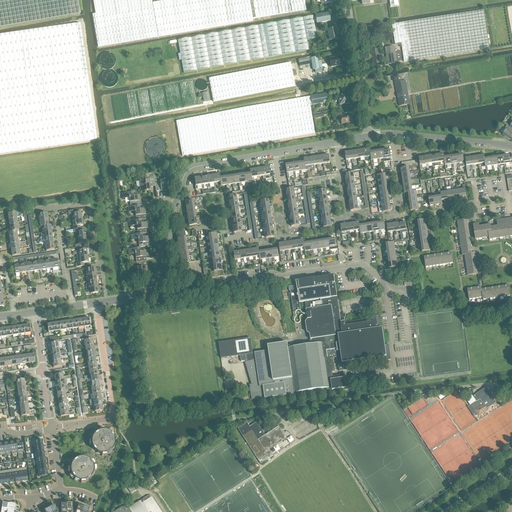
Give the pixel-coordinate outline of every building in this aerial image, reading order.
[(0,0),(0,27),(80,14),(77,0),(0,0)] [(151,0),(93,0),(95,14),(92,14),(97,47),(158,37),(253,21),(252,19),(306,10),(304,0),(170,0),(152,3),(151,0)] [(371,0),(362,0),(364,14),(373,12),(371,0)] [(401,43),(404,62),(489,48),(484,10),(392,24),(395,44),(401,43)] [(316,23),(330,21),(329,13),(315,15),(316,23)] [(313,16),(257,26),(178,40),(180,54),(178,54),(179,60),(181,60),(184,73),(263,58),(309,50),(307,40),(317,38),(313,16)] [(80,24),(0,34),(0,152),(96,139),(87,78),(80,24)] [(329,40),(338,39),(336,28),(327,30),(329,40)] [(387,65),(397,63),(397,61),(402,61),(400,51),(395,52),(394,46),(385,48),(387,65)] [(380,59),(383,58),(383,55),(379,55),(378,49),(370,51),(371,54),(372,54),(374,64),(381,63),(380,59)] [(115,63),(115,61),(115,59),(114,58),(113,56),(112,55),(111,54),(109,53),(108,53),(106,53),(105,53),(103,54),(102,55),(101,56),(100,57),(99,59),(99,60),(99,62),(99,63),(100,65),(101,66),(102,67),(103,68),(105,69),(106,69),(108,69),(109,68),(111,68),(112,67),(113,66),(114,64),(115,63)] [(341,56),(329,59),(331,67),(343,65),(341,56)] [(317,57),(311,58),(313,70),(314,70),(315,73),(322,72),(321,68),(322,68),(320,60),(321,60),(321,57),(317,57)] [(290,63),(278,65),(209,78),(213,102),(279,89),(295,86),(290,63)] [(117,80),(117,79),(117,77),(117,76),(116,74),(115,73),(114,72),(112,71),(111,71),(109,71),(108,71),(106,71),(105,72),(103,73),(102,74),(102,76),(101,77),(101,79),(101,80),(102,82),(102,83),(103,84),(105,85),(106,86),(108,87),(109,87),(111,87),(112,86),(114,85),(115,84),(116,83),(117,82),(117,80)] [(395,77),(396,82),(395,83),(399,106),(410,104),(406,81),(401,81),(400,76),(395,77)] [(207,86),(207,85),(207,84),(206,82),(205,81),(204,80),(203,80),(201,80),(200,80),(199,80),(198,81),(197,82),(196,84),(196,85),(196,86),(197,88),(198,89),(199,90),(200,90),(202,90),(203,90),(204,90),(205,89),(206,88),(207,86)] [(325,93),(311,96),(312,105),(322,104),(327,103),(327,100),(326,94),(325,93)] [(339,105),(349,103),(347,93),(337,95),(339,105)] [(198,117),(176,121),(182,156),(217,150),(261,142),(286,138),(315,133),(311,111),(310,106),(312,105),(311,96),(286,100),(248,107),(198,117)] [(336,114),(336,117),(340,117),(342,124),(352,122),(351,114),(342,116),(341,113),(336,114)] [(511,128),(507,125),(505,128),(507,129),(502,135),(509,140),(510,139),(511,140),(511,128)] [(165,151),(166,149),(165,147),(165,145),(164,143),(163,142),(161,141),(160,140),(158,139),(156,138),(154,139),(151,139),(149,140),(147,141),(146,143),(145,145),(145,147),(144,149),(144,151),(145,153),(146,155),(147,157),(149,158),(151,159),(153,160),(154,160),(156,160),(159,159),(161,158),(163,157),(164,155),(165,153),(165,151)] [(391,161),(389,149),(382,150),(384,159),(383,159),(384,162),(391,161)] [(464,166),(462,154),(456,155),(457,163),(457,167),(458,167),(458,171),(460,171),(460,167),(464,166)] [(511,157),(509,158),(509,155),(503,156),(504,164),(503,164),(504,168),(506,167),(505,164),(510,163),(510,165),(511,164),(511,157)] [(317,165),(316,157),(310,158),(311,166),(312,168),(311,168),(311,170),(312,173),(312,174),(313,178),(319,177),(319,175),(315,175),(314,171),(315,171),(314,165),(317,165)] [(263,180),(264,183),(264,187),(268,186),(267,185),(266,183),(265,179),(270,178),(269,175),(268,167),(262,168),(263,176),(263,180)] [(156,178),(154,178),(155,186),(156,191),(161,191),(167,190),(166,184),(170,184),(169,182),(176,181),(174,168),(167,169),(168,173),(166,173),(165,172),(163,173),(164,180),(156,181),(156,178)] [(150,187),(155,186),(154,178),(154,173),(146,174),(146,178),(145,178),(145,180),(139,181),(141,191),(151,190),(150,187)] [(123,199),(129,198),(130,207),(139,206),(140,206),(140,201),(139,195),(134,196),(133,192),(122,193),(123,199)] [(135,211),(136,220),(141,219),(141,220),(146,219),(146,214),(145,209),(140,209),(139,206),(130,207),(128,207),(129,212),(135,211)] [(76,210),(68,212),(68,215),(73,214),(74,217),(72,217),(73,220),(82,219),(81,213),(76,213),(76,210)] [(491,227),(491,225),(479,227),(479,224),(473,225),(475,240),(489,238),(489,240),(511,236),(511,217),(497,220),(497,226),(491,227)] [(74,226),(72,226),(73,230),(81,229),(80,226),(83,225),(84,224),(84,222),(83,222),(82,219),(73,220),(74,226)] [(130,226),(137,225),(138,234),(142,233),(142,234),(148,233),(147,228),(147,223),(141,223),(141,220),(141,219),(136,220),(130,221),(130,226)] [(457,221),(458,228),(468,226),(467,219),(457,221)] [(405,222),(398,223),(400,231),(399,231),(400,235),(400,234),(402,234),(402,233),(407,232),(406,230),(405,222)] [(469,233),(468,226),(458,228),(459,234),(469,233)] [(81,229),(73,230),(73,233),(78,232),(79,235),(77,235),(78,238),(87,237),(86,231),(81,232),(81,229)] [(143,237),(142,234),(142,233),(138,234),(131,235),(132,241),(138,240),(139,248),(149,247),(149,242),(148,237),(143,237)] [(460,241),(470,240),(469,233),(459,234),(460,241)] [(80,244),(75,245),(75,248),(84,247),(83,244),(88,243),(87,237),(78,238),(78,241),(79,241),(80,244)] [(329,240),(328,240),(330,247),(329,247),(330,250),(339,249),(337,238),(335,239),(333,239),(333,238),(329,239),(329,240)] [(471,247),(470,240),(460,241),(461,248),(471,247)] [(84,247),(75,248),(76,251),(77,257),(88,256),(87,252),(88,252),(88,250),(87,250),(87,249),(84,249),(84,247)] [(475,253),(472,253),(471,247),(461,248),(462,255),(465,255),(464,254),(475,253)] [(135,254),(136,262),(146,261),(146,257),(145,251),(140,252),(139,248),(128,249),(129,255),(135,254)] [(452,252),(445,253),(446,263),(453,262),(452,252)] [(446,263),(445,253),(438,254),(439,264),(446,263)] [(476,260),(475,253),(464,254),(465,255),(465,261),(476,260)] [(438,254),(431,255),(432,265),(439,264),(438,254)] [(424,256),(425,267),(432,265),(431,255),(424,256)] [(78,263),(76,264),(76,267),(84,266),(84,263),(89,262),(88,256),(77,257),(78,263)] [(466,268),(477,267),(476,260),(465,261),(466,268)] [(148,272),(147,266),(146,261),(136,262),(138,271),(131,272),(132,277),(143,276),(142,272),(148,272)] [(399,261),(397,262),(397,261),(388,262),(389,269),(390,268),(391,270),(397,269),(397,267),(398,267),(398,268),(400,267),(399,261)] [(478,274),(477,267),(466,268),(468,275),(478,274)] [(289,286),(289,287),(289,291),(290,291),(291,298),(292,305),(300,304),(300,303),(303,302),(305,302),(313,301),(313,305),(316,305),(318,305),(317,300),(337,297),(337,296),(336,288),(334,275),(328,276),(298,281),(296,281),(298,290),(295,290),(294,286),(290,286),(289,286)] [(85,285),(86,288),(98,286),(97,280),(89,281),(89,285),(85,285)] [(511,295),(509,285),(502,286),(504,296),(511,295)] [(502,286),(495,287),(497,297),(504,296),(502,286)] [(482,287),(481,287),(475,288),(476,298),(483,297),(482,289),(482,287)] [(497,297),(495,287),(489,288),(490,298),(497,297)] [(469,299),(476,298),(475,288),(468,289),(469,299)] [(489,288),(482,289),(483,297),(483,299),(490,298),(489,288)] [(272,311),(250,314),(255,342),(262,341),(261,337),(279,335),(280,344),(287,343),(288,348),(294,347),(298,346),(308,345),(314,344),(331,342),(357,338),(360,345),(389,341),(402,345),(429,341),(431,332),(426,295),(329,309),(329,303),(318,305),(316,305),(313,305),(311,306),(285,309),(285,308),(283,308),(283,306),(272,308),(272,311)] [(224,342),(219,342),(221,358),(226,358),(240,356),(241,361),(246,361),(246,362),(255,360),(254,353),(252,353),(250,338),(228,341),(224,342)] [(273,385),(263,386),(264,398),(264,399),(277,397),(278,397),(279,397),(285,396),(297,395),(300,394),(325,391),(328,390),(345,388),(345,382),(344,377),(344,375),(344,374),(332,376),(332,372),(335,372),(333,358),(331,342),(314,344),(308,345),(298,346),(294,347),(288,348),(287,343),(280,344),(274,345),(273,345),(268,346),(268,350),(273,385)] [(246,362),(245,363),(251,383),(251,384),(249,385),(251,394),(251,399),(264,398),(263,386),(273,385),(268,350),(254,352),(254,353),(255,360),(246,362)] [(473,396),(461,404),(472,420),(479,416),(487,410),(486,408),(495,402),(486,388),(473,396)] [(257,426),(244,435),(248,440),(246,441),(260,464),(301,437),(298,433),(296,435),(287,422),(274,431),(268,423),(259,430),(257,426)] [(102,430),(100,431),(98,432),(95,434),(93,436),(92,438),(92,442),(92,446),(93,448),(96,451),(99,453),(102,454),(105,454),(108,453),(111,451),(113,448),(115,445),(115,442),(114,438),(113,436),(111,433),(108,431),(104,430),(102,430)] [(37,439),(32,440),(33,448),(43,446),(42,440),(37,441),(37,439)] [(77,459),(74,461),(72,464),(71,469),(71,473),(73,476),(75,478),(80,481),(86,480),(90,478),(93,474),(94,471),(94,465),(92,462),(89,459),(84,457),(80,457),(77,459)] [(38,471),(36,471),(37,479),(42,478),(42,477),(47,476),(47,470),(38,471)] [(121,507),(112,511),(149,511),(150,511),(161,511),(152,497),(150,498),(148,495),(143,499),(129,508),(126,503),(121,507)]
